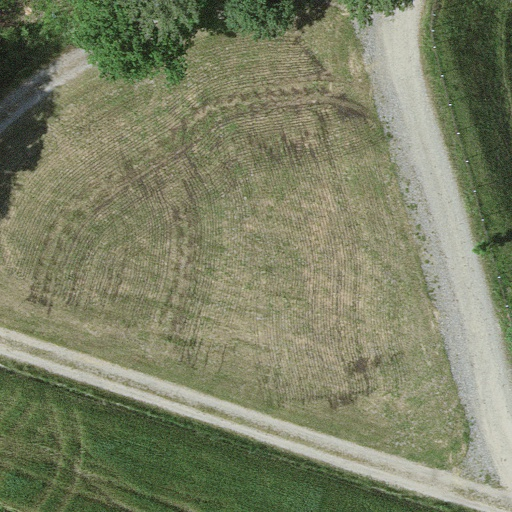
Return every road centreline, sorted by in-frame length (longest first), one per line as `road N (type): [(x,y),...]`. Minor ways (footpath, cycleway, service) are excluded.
road 1 (track): [(511,510),(0,340)]
road 2 (track): [(511,448),(402,56),(410,0)]
road 3 (unclassified): [(273,0),(54,81),(0,132)]
